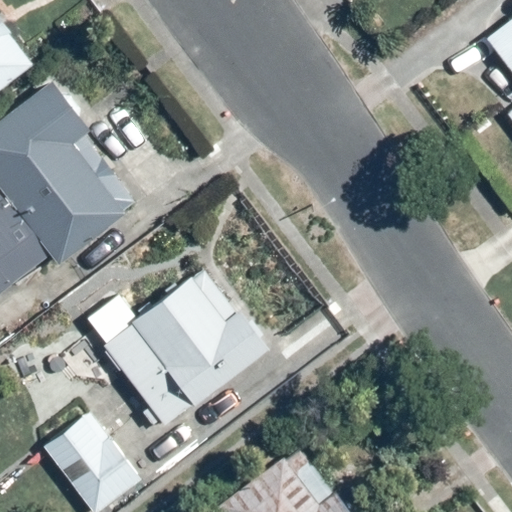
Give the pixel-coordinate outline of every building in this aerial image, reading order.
[(511,124),(511,11),(481,34),(511,76),(511,107),(504,113),(511,124)] [(0,84),(29,63),(0,23),(0,84)] [(84,123),(49,78),(0,115),(0,289),(46,254),(52,262),(123,208),(68,136),(84,123)] [(268,350),(204,263),(134,314),(117,291),(83,316),(165,427),(192,407),(268,350)] [(94,511),(144,475),(90,404),(41,441),(60,467),(68,479),(92,511),(94,511)] [(351,511),(294,443),(214,510),(215,511),(351,511)]
